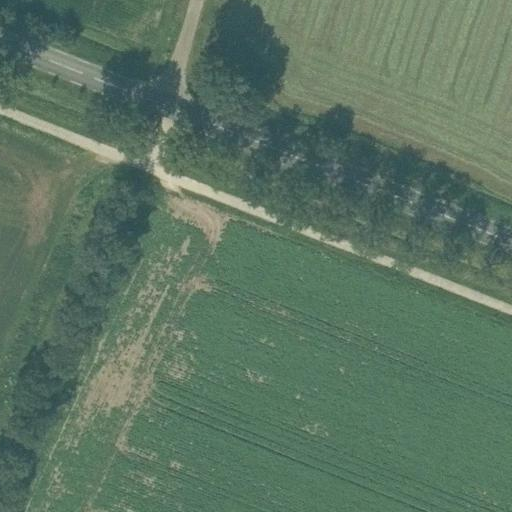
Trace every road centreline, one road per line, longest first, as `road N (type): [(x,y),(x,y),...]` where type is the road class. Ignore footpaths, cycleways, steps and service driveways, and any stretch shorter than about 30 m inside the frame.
road 1 (tertiary): [(511,239),(162,103)]
road 2 (tertiary): [(162,103),(0,40)]
